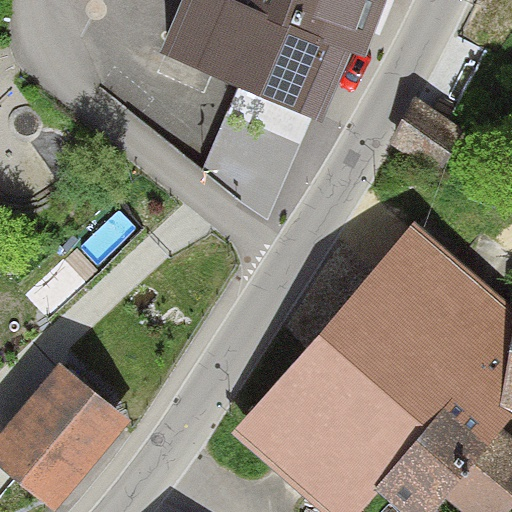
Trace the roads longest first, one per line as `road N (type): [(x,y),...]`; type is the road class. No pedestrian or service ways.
road 1 (residential): [(292,271),(81,98),(42,41),(34,0)]
road 2 (tertiary): [(292,271),(441,0)]
road 3 (tertiary): [(119,511),(292,271)]
